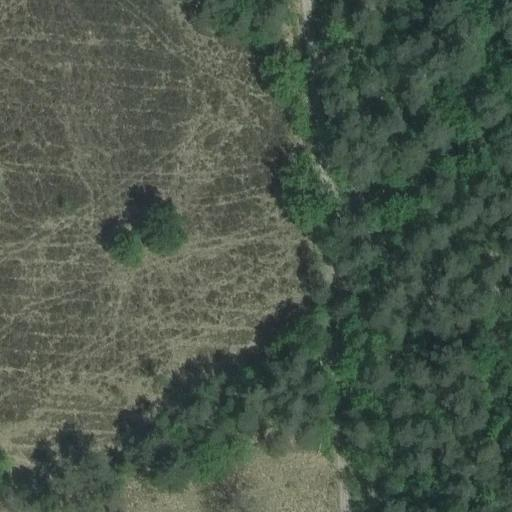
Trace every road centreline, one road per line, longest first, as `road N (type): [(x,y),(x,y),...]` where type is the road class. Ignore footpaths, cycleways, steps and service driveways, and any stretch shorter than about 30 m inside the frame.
road 1 (track): [(348,511),(301,0)]
road 2 (track): [(325,225),(511,125)]
